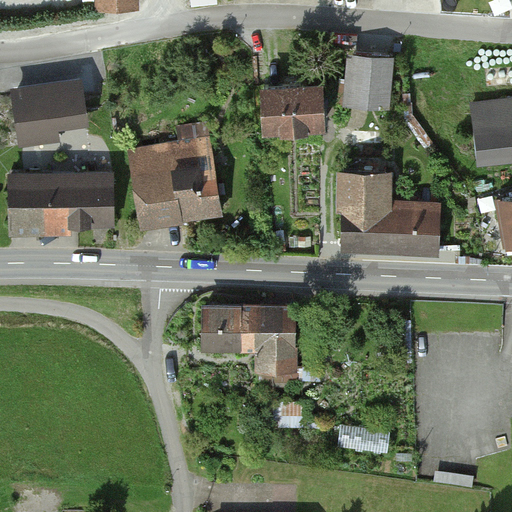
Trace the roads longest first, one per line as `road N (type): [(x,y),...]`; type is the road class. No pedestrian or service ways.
road 1 (residential): [(0,53),(214,19),(511,31)]
road 2 (tertiary): [(511,281),(163,267)]
road 3 (residential): [(0,304),(78,312),(153,370)]
road 4 (tertiary): [(163,267),(0,264)]
road 5 (residential): [(153,370),(170,422),(182,511)]
